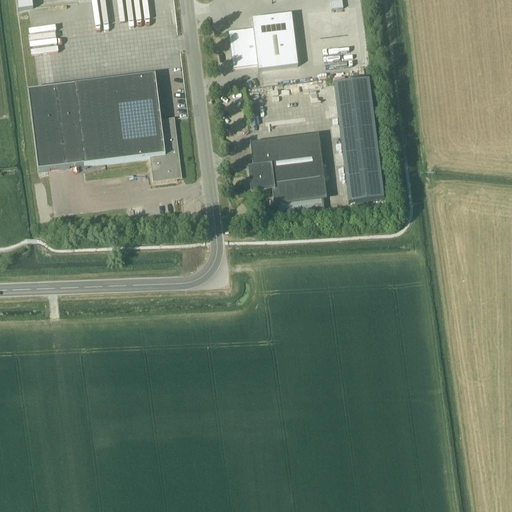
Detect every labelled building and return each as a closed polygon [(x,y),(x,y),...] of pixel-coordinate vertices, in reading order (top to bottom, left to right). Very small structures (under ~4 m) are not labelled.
[(15,0),(17,12),(33,10),(31,0),(15,0)] [(331,12),(343,10),(342,2),(330,3),(331,12)] [(258,73),(298,68),(291,16),(251,21),(252,31),(228,34),(233,71),(257,68),(258,73)] [(39,92),(28,94),(38,174),(44,173),(48,173),(58,171),(83,168),(149,160),(153,185),(177,182),(175,169),(180,168),(174,121),(160,122),(155,78),(39,92)] [(368,82),(333,86),(348,205),(383,201),(368,82)] [(253,169),(247,170),(248,179),(250,194),(272,191),(273,206),(323,200),(315,138),(250,146),(252,168),(253,169)] [(252,205),(252,210),(254,210),(254,212),(258,212),(258,209),(264,209),(264,203),(252,205)]
